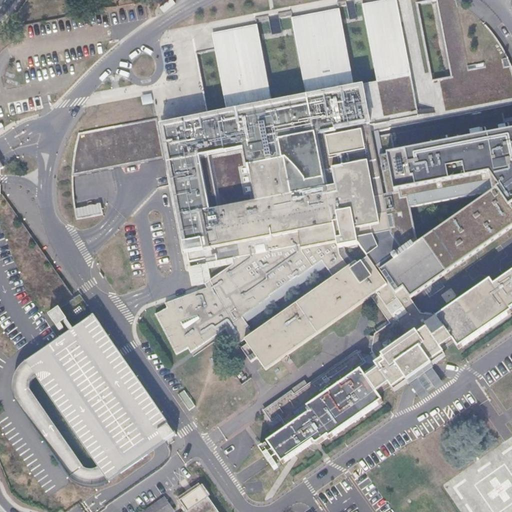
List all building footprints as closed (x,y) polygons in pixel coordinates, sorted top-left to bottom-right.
[(302,251),(302,253),(343,246),(345,253),(353,266),(356,264),(357,266),(368,258),(378,271),(405,254),(394,236),(380,156),(385,155),(380,130),(511,105),(511,69),(511,65),(506,56),(501,47),(494,37),(486,27),(468,10),(452,0),(426,0),(366,11),(380,86),(356,90),(343,15),(296,24),(309,98),(274,105),(261,30),(217,38),(230,114),(196,121),(163,127),(162,119),(157,120),(82,133),(75,175),(172,158),(174,169),(189,254),(191,263),(207,260),(207,264),(232,259),(302,251)] [(175,4),(171,0),(160,9),(164,13),(175,4)] [(511,131),(385,155),(380,156),(394,236),(405,254),(378,271),(389,287),(397,299),(405,293),(413,304),(426,295),(511,234),(511,131)] [(174,169),(172,158),(167,159),(184,255),(189,254),(174,169)] [(103,204),(77,208),(79,219),(105,214),(103,204)] [(302,251),(232,259),(234,265),(205,284),(208,288),(166,304),(168,308),(157,314),(178,355),(189,349),(192,353),(225,329),(227,332),(231,338),(236,346),(251,336),(246,330),(251,327),(244,317),(270,299),(269,296),(297,277),(299,279),(323,262),(334,280),(353,266),(345,253),(343,246),(302,253),(302,251)] [(334,280),(245,343),(266,373),(371,299),(378,294),(389,287),(378,271),(368,258),(357,266),(356,264),(353,266),(334,280)] [(413,304),(405,293),(397,299),(408,315),(398,322),(378,294),(371,299),(387,322),(374,331),(376,334),(373,335),(372,337),(371,337),(371,348),(373,348),(375,353),(372,355),(359,355),(356,351),(294,394),(291,390),(261,410),(270,424),(277,419),(285,431),(267,443),(278,458),(282,465),(290,459),(313,444),(317,445),(328,438),(330,440),(384,402),(378,393),(390,386),(394,391),(400,387),(446,355),(443,350),(455,341),(460,349),(511,313),(511,273),(495,285),(492,281),(440,315),(426,295),(413,304)] [(60,309),(49,316),(57,328),(65,323),(71,332),(74,330),(60,309)] [(175,436),(95,316),(74,330),(71,332),(44,351),(27,362),(19,370),(15,378),(13,386),(14,393),(17,399),(70,474),(78,479),(90,482),(99,483),(109,481),(160,447),(175,436)] [(187,390),(179,395),(189,410),(197,405),(187,390)] [(188,511),(218,511),(209,498),(202,503),(197,506),(188,511)] [(175,511),(176,511),(167,499),(147,511),(175,511)]
